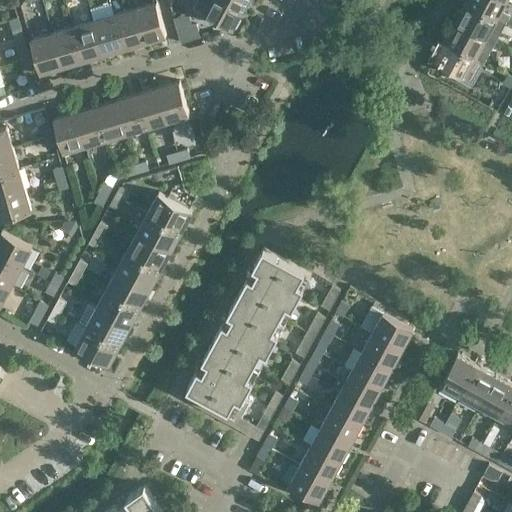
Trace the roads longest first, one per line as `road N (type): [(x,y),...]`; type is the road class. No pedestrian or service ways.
road 1 (residential): [(0,111),(206,57),(230,65),(252,40),(292,27),(305,0)]
road 2 (residential): [(111,388),(0,327)]
